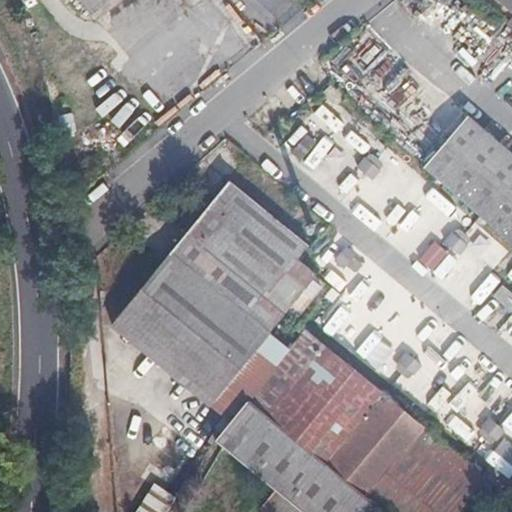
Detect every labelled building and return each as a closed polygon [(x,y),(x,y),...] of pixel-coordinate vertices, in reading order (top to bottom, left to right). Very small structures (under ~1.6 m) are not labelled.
[(104,0),(79,0),(90,12),(104,0)] [(301,144),(315,129),(308,123),(294,138),(301,144)] [(511,217),(511,154),(476,124),(445,161),(511,217)] [(511,217),(445,161),(435,173),(511,239),(511,217)] [(316,275),(301,261),(311,248),(231,182),(172,253),(267,332),(284,312),(316,275)] [(207,402),(267,332),(172,253),(112,324),(207,402)] [(358,372),(306,327),(287,349),(247,397),(387,511),(430,461),(441,470),(447,464),(484,495),(494,484),(358,372)]
